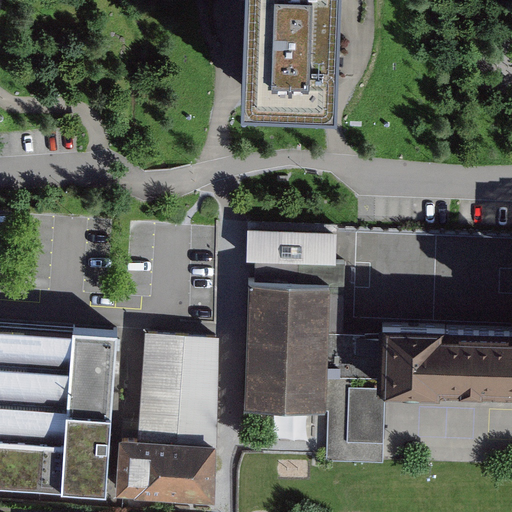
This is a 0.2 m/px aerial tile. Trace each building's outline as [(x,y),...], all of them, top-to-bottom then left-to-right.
[(339,0),(248,0),(245,91),(336,94),(339,0)] [(348,260),(349,225),(252,221),(250,256),(348,260)] [(337,411),(344,275),(256,270),(249,407),(337,411)] [(511,283),(510,308),(511,309),(511,323),(435,320),(436,313),(379,311),(375,383),(511,388),(511,283)] [(67,391),(71,320),(0,316),(0,469),(63,473),(67,391)] [(67,391),(111,393),(117,323),(71,320),(67,391)] [(213,489),(222,328),(146,324),(140,426),(119,425),(116,483),(213,489)] [(111,393),(67,391),(63,473),(106,475),(111,393)]
